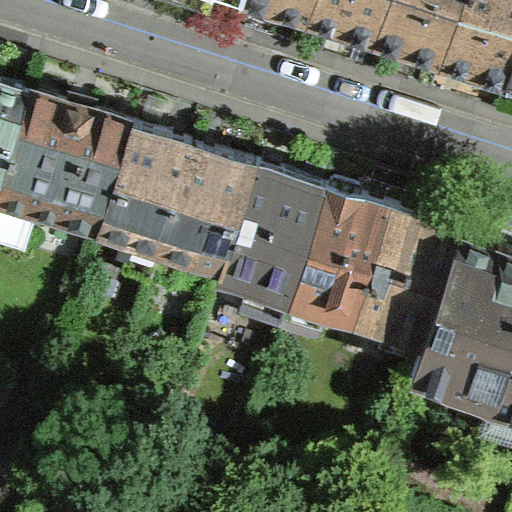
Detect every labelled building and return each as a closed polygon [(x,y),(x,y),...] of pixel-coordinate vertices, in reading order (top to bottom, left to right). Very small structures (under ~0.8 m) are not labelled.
[(239,0),(267,9),(269,0),(272,0),(274,1),(308,11),(311,0),(239,0)] [(372,40),(384,0),(311,0),(308,11),(327,17),(345,23),(342,33),(369,42),(370,40),(372,40)] [(384,0),(372,40),(374,41),(373,43),(400,52),(403,42),(410,44),(441,54),(458,0),(384,0)] [(504,83),(507,76),(511,61),(511,0),(458,0),(441,54),(463,61),(478,66),(475,76),(503,85),(504,83)] [(0,159),(26,79),(0,70),(0,159)] [(0,159),(0,233),(24,241),(37,198),(99,218),(133,113),(71,93),(26,79),(0,159)] [(133,113),(99,218),(161,238),(194,133),(147,117),(133,113)] [(222,257),(256,153),(212,139),(194,133),(161,238),(222,257)] [(256,153),(222,257),(219,266),(249,276),(240,304),(279,317),(324,174),(272,158),(256,153)] [(334,172),(332,173),(330,176),(324,174),(279,317),(319,329),(328,301),(425,333),(461,220),(462,218),(360,186),(360,181),(359,179),(346,175),(334,172)] [(511,234),(499,230),(498,232),(488,229),(461,220),(425,333),(415,365),(511,395),(511,234)] [(432,460),(431,462),(388,448),(376,486),(456,511),(503,511),(510,489),(469,475),(470,472),(466,471),(465,474),(434,464),(435,461),(432,460)] [(456,511),(376,486),(367,511),(456,511)]
